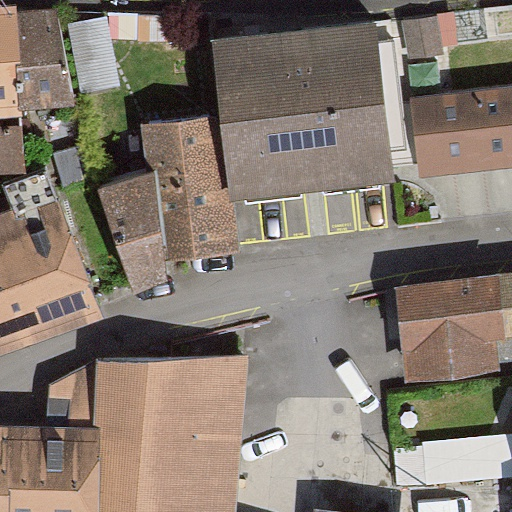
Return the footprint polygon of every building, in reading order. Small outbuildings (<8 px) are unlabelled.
[(221,115),(231,200),(391,182),(390,171),(415,168),(411,125),(392,127),(377,12),(212,32),(221,115)] [(13,16),(0,17),(0,113),(20,112),(14,26),(13,16)] [(180,21),(111,21),(111,46),(180,46),(180,21)] [(55,22),(14,26),(20,112),(75,109),(55,22)] [(511,99),(422,109),(429,173),(511,164),(511,99)] [(221,115),(149,123),(154,171),(164,258),(236,250),(231,200),(221,115)] [(24,130),(0,130),(0,173),(26,173),(24,130)] [(138,291),(167,275),(164,258),(154,171),(105,183),(138,291)] [(0,222),(0,343),(99,310),(54,178),(11,192),(19,216),(0,222)] [(511,277),(402,288),(411,377),(508,367),(504,330),(511,329),(511,277)] [(99,435),(96,511),(232,511),(238,360),(102,356),(99,435)] [(0,511),(96,511),(99,435),(0,431),(0,511)] [(511,454),(398,459),(400,495),(511,489),(511,454)]
